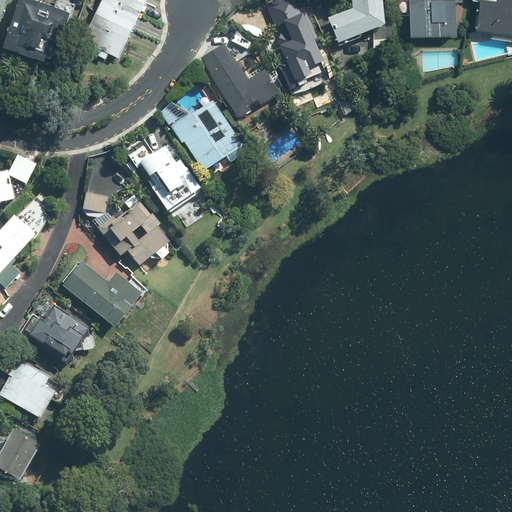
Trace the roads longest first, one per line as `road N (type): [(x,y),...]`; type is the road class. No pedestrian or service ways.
road 1 (residential): [(175,58),(154,98),(93,137),(47,143),(0,136)]
road 2 (residential): [(0,115),(36,122),(101,111),(175,58)]
